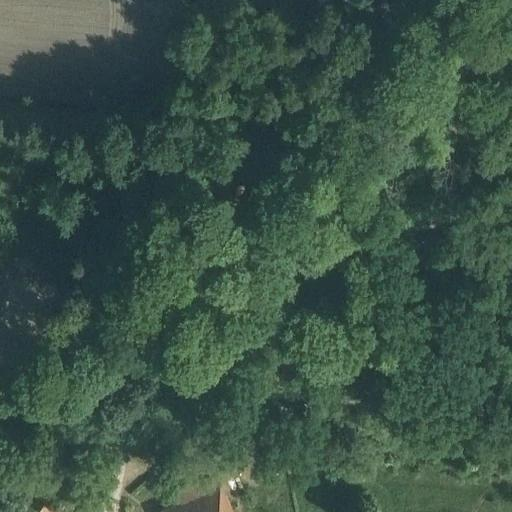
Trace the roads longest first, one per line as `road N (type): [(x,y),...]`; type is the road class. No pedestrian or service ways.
road 1 (track): [(58,419),(104,419),(125,405),(440,0)]
road 2 (track): [(116,480),(242,421),(280,387)]
